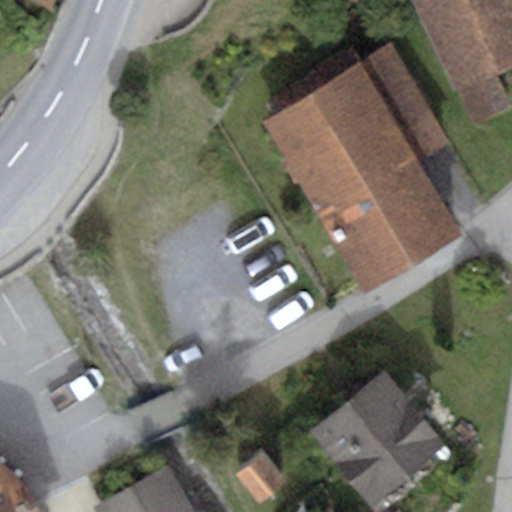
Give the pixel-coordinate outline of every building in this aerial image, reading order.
[(511,0),(415,0),(454,90),(459,90),(474,126),(511,110),(511,105),(498,73),(511,66),(511,0)] [(391,45),(361,63),(420,162),(450,144),(391,45)] [(361,63),(269,118),(368,284),(461,230),(420,162),(361,63)] [(444,444),(384,370),(308,431),(368,505),(444,444)] [(262,454),(237,475),(259,502),(284,481),(262,454)] [(0,465),(0,511),(37,511),(27,488),(0,465)] [(199,511),(194,511),(170,468),(98,508),(100,511),(200,511),(199,511)]
